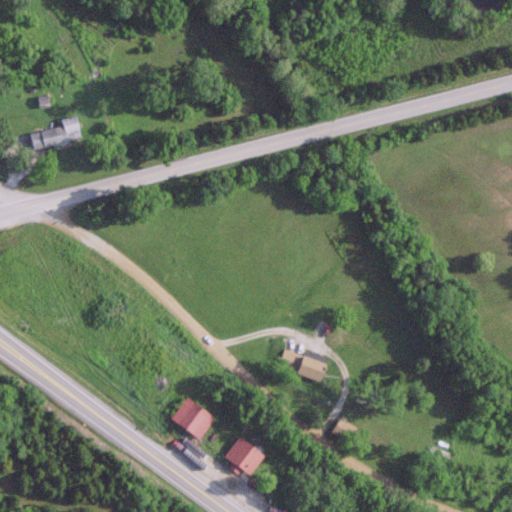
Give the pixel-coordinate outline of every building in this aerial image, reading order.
[(58,126),(26,133),(30,149),(77,139),(72,115),(57,119),(58,126)] [(316,379),(321,361),(281,349),(276,368),(316,379)] [(197,438),(212,416),(183,396),(168,418),(197,438)] [(339,437),(347,424),(337,418),(329,430),(339,437)] [(246,475),(261,454),(236,436),(221,457),(246,475)]
